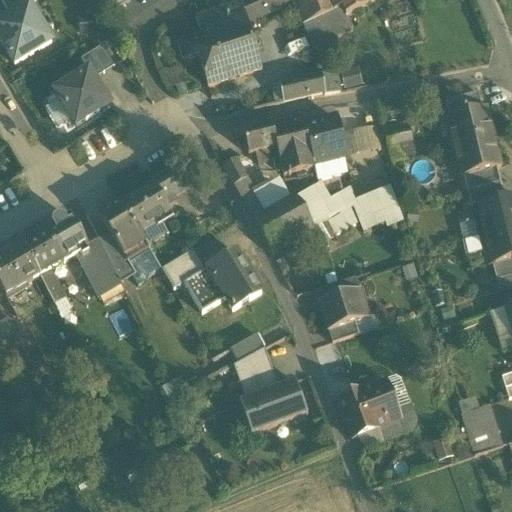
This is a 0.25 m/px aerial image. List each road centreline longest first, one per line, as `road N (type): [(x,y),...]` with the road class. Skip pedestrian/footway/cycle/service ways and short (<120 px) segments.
road 1 (residential): [(192,132),(311,359),(364,511)]
road 2 (unclassified): [(192,132),(511,70)]
road 3 (residential): [(55,195),(158,133),(192,132)]
